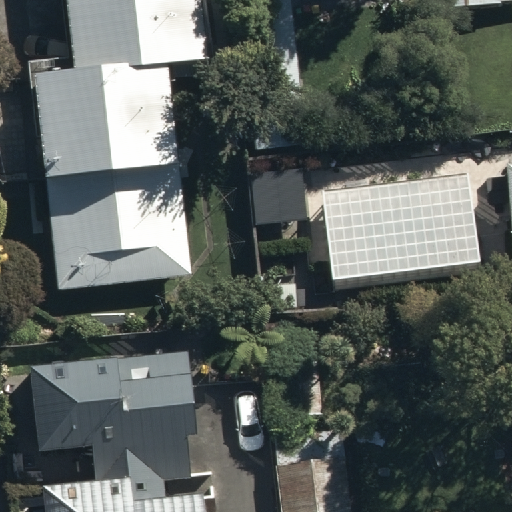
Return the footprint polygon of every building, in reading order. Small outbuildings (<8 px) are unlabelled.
[(18,0),(28,181),(159,174),(150,0),(18,0)] [(295,147),(278,0),(234,0),(250,151),(295,147)] [(431,0),(432,9),(493,5),(492,0),(431,0)] [(511,171),(500,171),(504,264),(511,263),(511,171)] [(452,180),(317,193),(326,288),(462,275),(452,180)] [(40,209),(45,289),(180,281),(175,201),(40,209)] [(183,348),(22,362),(30,454),(85,450),(87,475),(32,480),(34,511),(197,511),(194,469),(156,472),(154,453),(192,449),(183,348)]
